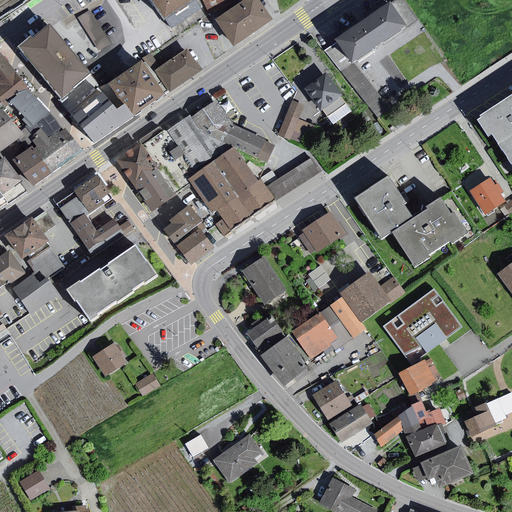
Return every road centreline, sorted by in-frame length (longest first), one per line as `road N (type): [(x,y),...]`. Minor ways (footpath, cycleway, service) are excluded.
road 1 (primary): [(0,228),(334,2)]
road 2 (primary): [(317,0),(0,217)]
road 3 (residential): [(200,285),(214,263),(511,69)]
road 4 (residential): [(200,285),(255,371),(311,430),(354,465),(458,511)]
road 5 (residential): [(4,383),(38,377),(123,315),(188,286)]
road 6 (residential): [(119,186),(188,286)]
